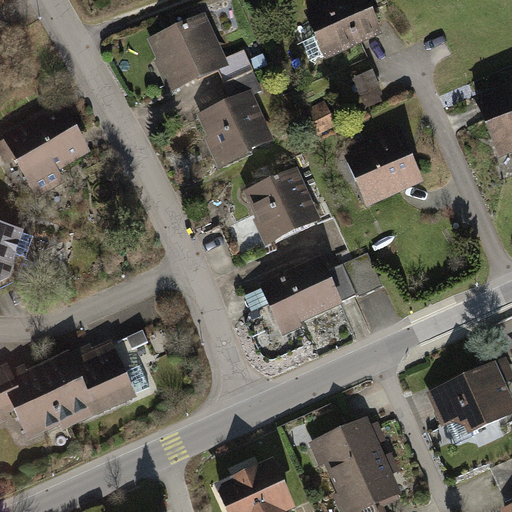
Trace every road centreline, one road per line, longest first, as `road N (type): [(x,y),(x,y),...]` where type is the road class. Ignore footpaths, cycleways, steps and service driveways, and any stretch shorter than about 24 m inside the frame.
road 1 (residential): [(193,265),(44,0)]
road 2 (tertiary): [(511,296),(251,414)]
road 3 (residential): [(193,265),(81,317),(0,325)]
road 4 (residential): [(251,414),(193,265)]
road 5 (tertiary): [(165,452),(34,511)]
